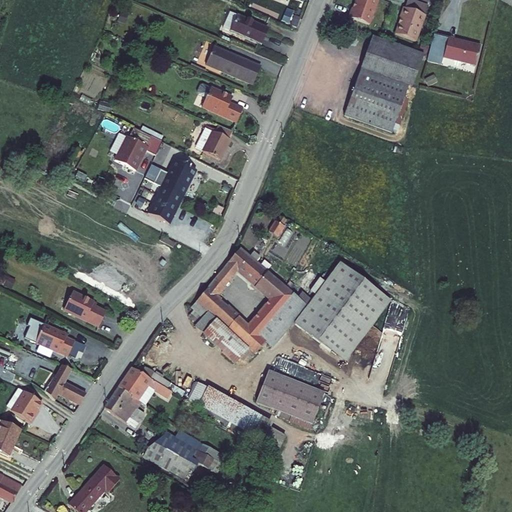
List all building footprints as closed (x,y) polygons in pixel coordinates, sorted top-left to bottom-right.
[(381,0),(359,0),(358,5),(356,5),(353,14),(374,22),(381,0)] [(425,0),(411,0),(409,5),(429,12),(432,3),(425,0)] [(405,16),(400,31),(420,38),(430,13),(429,12),(409,5),(408,4),(404,15),(405,16)] [(262,43),(269,27),(234,12),(227,29),(262,43)] [(294,26),(300,28),(304,19),(298,17),(294,26)] [(438,24),(431,51),(445,54),(447,47),(452,28),(438,24)] [(452,28),(447,47),(479,55),(484,36),(452,28)] [(375,33),(347,114),(397,131),(414,80),(417,81),(427,51),(375,33)] [(257,86),(264,70),(252,64),(253,62),(218,47),(210,65),(257,86)] [(221,93),(211,112),(246,129),(252,116),(239,109),(242,103),(221,93)] [(223,129),(221,133),(224,135),(223,138),(235,143),(239,137),(223,129)] [(204,152),(204,153),(227,164),(237,144),(235,143),(223,138),(224,135),(221,133),(213,130),(211,134),(213,135),(204,152)] [(204,152),(213,135),(211,134),(206,131),(198,149),(204,152)] [(81,137),(70,158),(78,162),(89,141),(81,137)] [(139,171),(152,148),(131,137),(119,160),(139,171)] [(200,171),(179,160),(172,173),(164,169),(157,183),(164,187),(185,198),(200,171)] [(171,224),(185,198),(164,187),(150,213),(171,224)] [(280,225),(274,235),(285,241),(291,231),(280,225)] [(222,282),(199,311),(201,314),(209,321),(215,314),(261,356),(272,344),(280,350),(306,320),(315,309),(246,252),(228,275),(238,283),(246,273),(278,299),(254,327),(226,302),(228,299),(225,297),(231,290),(222,282)] [(403,302),(354,262),(315,309),(306,320),(354,360),(403,302)] [(222,282),(231,290),(238,283),(228,275),(222,282)] [(102,331),(110,316),(100,311),(101,308),(77,295),(68,313),(102,331)] [(246,360),(252,366),(261,356),(215,314),(209,321),(201,314),(195,321),(202,328),(200,330),(240,366),(246,360)] [(71,338),(47,328),(38,347),(71,361),(78,345),(69,341),(71,338)] [(132,365),(121,382),(132,389),(144,371),(132,365)] [(373,367),(371,380),(383,382),(386,370),(373,367)] [(144,371),(132,389),(140,393),(149,381),(152,375),(144,371)] [(152,375),(149,381),(164,389),(167,384),(152,375)] [(335,393),(279,375),(269,405),(325,424),(335,393)] [(46,392),(71,408),(78,397),(69,391),(72,386),(60,378),(56,383),(53,381),(46,392)] [(275,421),(201,379),(191,398),(200,403),(270,442),(277,429),(272,426),(275,421)] [(137,397),(140,393),(132,389),(121,382),(119,384),(137,397)] [(123,416),(137,397),(119,384),(104,405),(123,416)] [(35,420),(34,419),(42,406),(24,394),(11,414),(31,427),(35,420)] [(191,398),(187,405),(196,410),(200,403),(191,398)] [(24,431),(19,429),(5,423),(0,434),(0,453),(5,455),(8,456),(12,446),(17,448),(24,431)] [(287,434),(277,429),(270,442),(280,448),(287,434)] [(8,456),(12,458),(17,448),(12,446),(8,456)] [(151,446),(147,454),(157,459),(161,452),(151,446)] [(70,501),(81,511),(83,511),(107,487),(110,490),(122,478),(107,463),(70,501)] [(0,496),(14,503),(22,486),(0,474),(0,496)]
